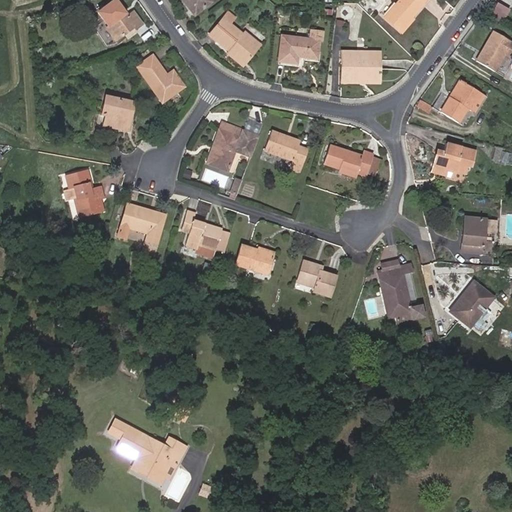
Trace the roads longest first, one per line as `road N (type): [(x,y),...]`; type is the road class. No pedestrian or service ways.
road 1 (residential): [(218,85),(385,118)]
road 2 (residential): [(385,118),(474,0)]
road 3 (residential): [(385,118),(400,184),(387,214),(359,226)]
